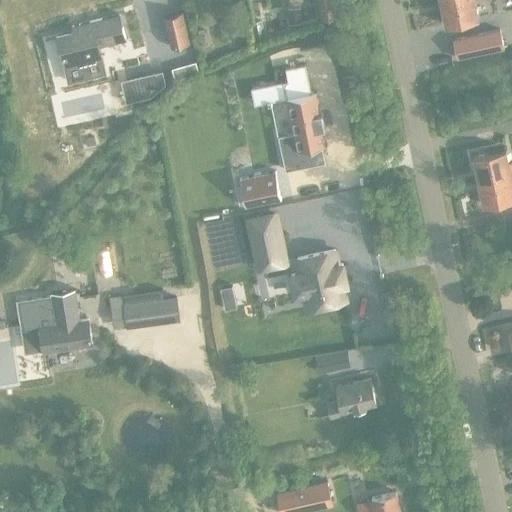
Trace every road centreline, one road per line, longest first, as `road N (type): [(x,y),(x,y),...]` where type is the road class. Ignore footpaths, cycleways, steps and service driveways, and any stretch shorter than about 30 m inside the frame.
road 1 (unclassified): [(497,511),(388,0)]
road 2 (residential): [(252,511),(224,456),(194,347)]
